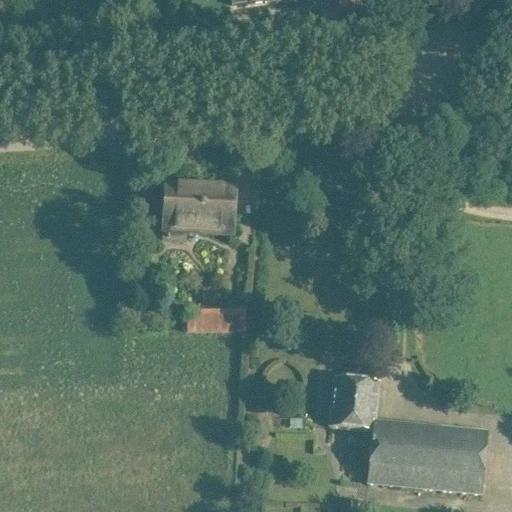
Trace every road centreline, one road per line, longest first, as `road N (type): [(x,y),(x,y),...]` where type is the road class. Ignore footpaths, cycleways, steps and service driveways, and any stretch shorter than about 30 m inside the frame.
road 1 (unclassified): [(115,137),(391,108)]
road 2 (residential): [(115,137),(163,0)]
road 3 (track): [(391,108),(511,139)]
